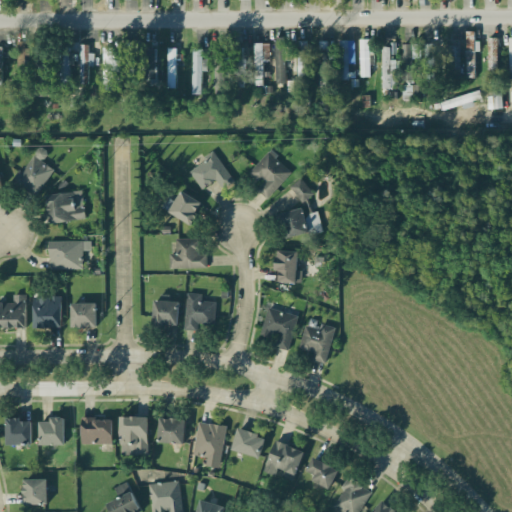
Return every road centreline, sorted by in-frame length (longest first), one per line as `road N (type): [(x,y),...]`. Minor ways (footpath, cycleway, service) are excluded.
road 1 (residential): [(486,511),(391,430),(259,371),(165,358),(0,358)]
road 2 (residential): [(511,14),(0,19)]
road 3 (residential): [(0,388),(164,388),(251,400),(345,437),(444,511)]
road 4 (residential): [(130,388),(126,141)]
road 5 (residential): [(239,367),(251,301),(244,230)]
